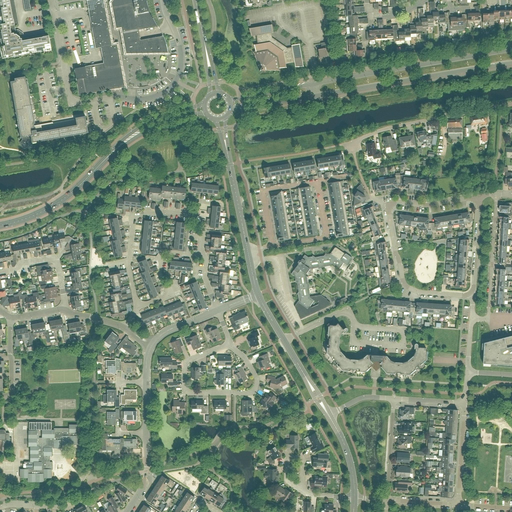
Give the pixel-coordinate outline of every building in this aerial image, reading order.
[(51,50),(48,32),(23,36),(22,35),(23,34),(17,30),(17,31),(15,30),(14,25),(19,24),(14,0),(0,0),(0,49),(2,58),(2,59),(14,57),(50,50),(51,50)] [(29,0),(22,0),(25,12),(31,11),(30,6),(29,0)] [(113,0),(113,1),(111,3),(112,7),(116,29),(121,28),(126,54),(168,53),(168,54),(169,54),(168,54),(168,53),(167,47),(163,36),(140,40),(139,30),(158,26),(151,14),(146,0),(113,0)] [(88,6),(89,11),(105,8),(104,3),(88,6)] [(89,11),(90,17),(106,14),(105,8),(89,11)] [(438,12),(438,15),(439,24),(445,24),(448,24),(447,17),(445,17),(444,15),(439,15),(438,12)] [(448,17),(447,17),(448,24),(450,24),(451,26),(457,26),(456,17),(453,17),(453,15),(450,15),(450,13),(447,13),(448,17)] [(468,22),(474,22),(473,13),(468,14),(468,16),(465,16),(465,28),(468,27),(468,22)] [(90,17),(91,22),(107,19),(106,14),(90,17)] [(462,17),(456,17),(457,26),(463,26),(463,34),(466,34),(465,28),(465,16),(462,16),(462,17)] [(91,26),(93,33),(109,30),(107,19),(91,22),(91,26)] [(300,44),(292,46),(292,48),(290,49),(289,48),(287,48),(282,45),(280,47),(276,43),(277,41),(272,38),(272,35),(271,36),(270,33),(273,33),(272,25),(271,25),(272,25),(249,29),(251,36),(256,36),(257,45),(254,45),(256,52),(254,53),(253,52),(255,56),(254,57),(257,60),(256,61),(258,65),(260,69),(260,71),(262,70),(266,71),(267,71),(271,71),(275,71),(280,71),(279,71),(279,68),(286,68),(285,64),(294,63),(295,67),(303,67),(303,66),(299,44),(300,44)] [(356,36),(356,33),(358,33),(358,27),(349,28),(349,27),(346,28),(347,34),(349,34),(349,37),(356,36)] [(398,32),(395,32),(396,41),(405,41),(404,29),(404,32),(398,32)] [(93,33),(93,38),(110,35),(109,30),(93,33)] [(393,41),(396,41),(395,32),(393,32),(393,30),(387,30),(387,39),(393,38),(393,41)] [(369,40),(375,39),(375,31),(369,31),(369,33),(366,34),(367,41),(369,40)] [(95,49),(101,48),(112,46),(112,45),(110,35),(93,38),(95,49)] [(347,45),(356,45),(356,42),(359,41),(357,36),(356,36),(349,37),(349,39),(347,40),(347,45)] [(322,49),(318,50),(319,58),(318,58),(319,60),(323,59),(322,57),(327,57),(327,56),(326,50),(329,49),(328,42),(321,44),(322,49)] [(117,44),(112,45),(112,46),(101,48),(102,53),(118,50),(117,44)] [(102,53),(103,58),(119,55),(118,50),(102,53)] [(103,58),(103,63),(104,63),(120,61),(119,55),(103,58)] [(120,61),(104,63),(104,69),(121,66),(120,61)] [(125,87),(121,66),(104,69),(104,63),(103,63),(74,69),(79,96),(125,87)] [(25,77),(23,77),(14,79),(15,81),(10,82),(11,87),(13,86),(14,96),(13,96),(15,105),(16,105),(18,115),(16,115),(18,124),(19,124),(21,133),(20,133),(21,138),(22,138),(22,140),(20,143),(21,146),(24,148),(27,148),(29,145),(29,143),(31,143),(32,146),(40,144),(48,142),(56,141),(66,140),(75,138),(84,137),(88,136),(85,116),(75,118),(77,125),(37,132),(36,130),(35,130),(34,124),(35,123),(34,119),(33,119),(32,116),(31,109),(32,109),(31,100),(29,100),(29,95),(28,91),(29,90),(27,81),(26,82),(25,77)] [(480,125),(486,124),(485,113),(477,115),(478,117),(470,118),(471,125),(480,124),(480,125)] [(447,120),(447,129),(462,128),(462,120),(447,120)] [(462,129),(448,129),(448,140),(462,139),(462,129)] [(427,143),(430,143),(432,145),(435,145),(437,134),(428,136),(428,134),(426,133),(424,134),(424,131),(423,131),(422,131),(421,131),(421,132),(420,132),(417,133),(418,139),(417,139),(419,139),(420,143),(422,141),(423,142),(422,143),(424,144),(426,143),(427,146),(427,143)] [(399,138),(401,147),(406,146),(406,148),(415,146),(413,135),(407,136),(407,137),(399,138)] [(382,143),(383,145),(384,145),(385,145),(385,148),(389,147),(391,148),(391,151),(398,150),(396,142),(393,142),(392,142),(391,136),(383,138),(384,141),(383,142),(382,143)] [(367,151),(366,154),(368,155),(368,157),(373,156),(374,159),(381,158),(380,151),(376,152),(376,151),(376,152),(375,152),(375,150),(376,149),(375,143),(366,144),(367,151)] [(390,179),(391,188),(392,188),(393,189),(397,187),(396,183),(400,182),(400,176),(399,173),(395,173),(395,176),(395,178),(393,179),(392,176),(389,176),(390,179)] [(407,188),(409,188),(410,179),(409,179),(410,175),(404,174),(404,176),(400,176),(400,182),(403,182),(403,187),(407,188)] [(380,190),(378,181),(373,182),(372,179),(369,179),(370,187),(373,186),(374,192),(377,192),(377,191),(380,190)] [(341,182),(341,181),(328,184),(329,190),(342,188),(341,182)] [(360,184),(355,190),(357,192),(354,197),(362,202),(364,198),(365,196),(362,195),(363,193),(364,192),(360,184)] [(310,193),(309,187),(297,189),(298,195),(310,193)] [(329,190),(330,196),(343,194),(342,188),(329,190)] [(141,198),(138,198),(137,198),(136,208),(142,208),(143,199),(144,191),(142,191),(141,198)] [(271,193),(272,200),(284,197),(283,191),(271,193)] [(124,206),(130,207),(131,197),(132,197),(132,192),(130,192),(129,197),(125,196),(124,199),(124,206)] [(135,198),(132,197),(131,197),(130,207),(136,208),(137,198),(138,198),(138,193),(136,193),(135,198)] [(310,193),(298,195),(299,201),(311,199),(310,193)] [(344,199),(343,194),(330,196),(331,202),(344,199)] [(285,203),(284,197),(272,200),(273,205),(285,203)] [(311,199),(299,201),(300,207),(312,205),(311,199)] [(331,202),(332,207),(345,205),(344,199),(331,202)] [(274,211),(286,209),(285,203),(273,205),(274,211)] [(500,208),(500,212),(504,212),(504,216),(511,216),(511,212),(510,212),(510,207),(511,207),(511,204),(511,203),(505,204),(505,206),(501,206),(501,208),(500,208)] [(312,205),(300,207),(301,213),(313,211),(312,205)] [(346,211),(345,205),(332,207),(333,213),(346,211)] [(360,208),(362,214),(363,216),(373,212),(372,206),(367,208),(366,206),(360,208)] [(287,215),(286,209),(274,211),(275,217),(287,215)] [(313,211),(301,213),(302,219),(314,217),(313,211)] [(333,213),(334,219),(347,217),(346,211),(333,213)] [(373,212),(363,216),(363,217),(364,219),(367,218),(368,221),(376,218),(375,217),(374,212),(373,212)] [(467,213),(463,214),(464,225),(465,225),(466,225),(467,224),(467,223),(470,222),(470,221),(471,221),(472,221),(472,216),(469,216),(468,213),(467,214),(467,213)] [(275,217),(276,223),(288,221),(287,215),(275,217)] [(399,225),(405,226),(406,216),(402,215),(402,216),(400,216),(399,219),(396,219),(397,224),(399,224),(399,225)] [(314,217),(302,219),(303,225),(315,222),(314,217)] [(348,223),(347,217),(334,219),(335,225),(348,223)] [(378,223),(377,217),(375,217),(376,218),(368,221),(370,226),(378,223)] [(424,219),(423,218),(421,231),(424,231),(425,230),(427,230),(432,230),(432,224),(428,224),(428,219),(424,218),(424,219)] [(432,224),(432,230),(436,230),(436,228),(442,227),(440,218),(439,218),(438,218),(434,219),(435,224),(432,224)] [(289,227),(288,221),(276,223),(277,229),(289,227)] [(315,222),(303,225),(304,231),(316,228),(315,222)] [(379,222),(378,223),(370,226),(372,231),(380,228),(379,222)] [(335,225),(336,231),(349,229),(348,223),(335,225)] [(277,229),(278,235),(290,233),(289,227),(277,229)] [(316,228),(304,231),(305,237),(318,235),(316,228)] [(381,234),(380,228),(372,231),(371,232),(373,237),(371,238),(372,241),(379,239),(377,236),(381,234)] [(350,235),(349,229),(336,231),(337,237),(350,235)] [(64,233),(59,234),(60,242),(66,241),(68,243),(72,238),(69,236),(65,237),(64,233)] [(291,239),(290,233),(278,235),(279,241),(291,239)] [(467,246),(469,240),(468,240),(468,237),(457,238),(457,245),(467,246)] [(71,245),(72,250),(80,249),(79,243),(78,244),(77,239),(74,240),(72,238),(68,243),(71,245)] [(376,244),(377,249),(385,248),(386,242),(380,243),(379,239),(372,241),(373,244),(376,244)] [(34,253),(35,255),(38,254),(37,252),(36,253),(33,240),(28,241),(29,243),(30,252),(33,251),(34,253)] [(321,295),(310,297),(309,295),(311,295),(308,277),(306,277),(306,274),(309,269),(312,268),(312,270),(330,267),(330,265),(333,265),(338,269),(343,263),(347,266),(353,259),(345,253),(345,254),(335,247),(330,254),(326,254),(326,256),(313,258),(313,257),(308,257),(305,255),(300,261),(299,261),(297,262),(298,263),(298,264),(291,274),(295,277),(295,281),(297,281),(299,294),(298,294),(299,301),(295,307),(300,319),(331,305),(330,303),(321,296),(321,295)] [(68,257),(73,256),(81,254),(80,249),(72,250),(72,253),(68,254),(68,255),(66,255),(67,258),(69,258),(68,257)] [(140,268),(152,263),(151,260),(149,261),(148,263),(146,259),(138,263),(140,268)] [(152,263),(140,268),(142,273),(150,270),(150,269),(149,266),(150,266),(151,267),(153,266),(152,263)] [(38,277),(52,274),(52,273),(53,272),(53,271),(52,270),(51,269),(43,270),(43,265),(36,267),(37,272),(38,277)] [(71,273),(72,279),(80,277),(80,274),(81,273),(80,268),(73,270),(74,273),(71,273)] [(142,273),(140,273),(142,279),(150,275),(148,272),(149,272),(150,273),(153,272),(152,269),(150,269),(150,270),(142,273)] [(52,274),(38,277),(39,282),(40,285),(46,284),(45,281),(53,279),(52,274)] [(151,279),(150,275),(142,279),(144,284),(156,279),(155,276),(152,277),(152,279),(151,279)] [(390,283),(390,276),(379,278),(378,278),(380,287),(369,292),(370,295),(384,288),(382,286),(382,283),(386,283),(390,283)] [(146,289),(154,285),(152,282),(153,282),(154,283),(157,282),(156,279),(144,284),(146,289)] [(464,282),(465,280),(457,279),(454,279),(453,282),(455,282),(455,285),(454,286),(455,288),(458,288),(460,287),(465,287),(464,282)] [(80,291),(80,288),(82,288),(81,282),(73,284),(73,287),(70,287),(71,293),(80,291)] [(191,290),(200,286),(199,284),(198,285),(197,282),(185,286),(186,289),(190,287),(191,290)] [(45,294),(57,292),(56,292),(55,287),(56,287),(48,288),(47,285),(41,287),(41,290),(44,289),(45,289),(46,294),(45,294)] [(148,294),(160,289),(159,286),(156,287),(156,289),(155,289),(154,285),(146,289),(148,294)] [(188,294),(189,296),(201,292),(199,289),(201,288),(200,286),(191,290),(192,293),(188,294)] [(160,289),(148,294),(150,299),(158,296),(156,292),(157,292),(158,293),(161,292),(160,289)] [(215,293),(216,294),(216,298),(224,298),(224,294),(231,295),(231,290),(221,289),(221,291),(216,291),(215,293)] [(38,292),(35,293),(33,293),(34,297),(31,297),(33,308),(37,307),(38,307),(36,299),(39,299),(38,292)] [(57,292),(45,294),(46,294),(47,299),(46,299),(43,300),(44,303),(50,302),(50,299),(57,297),(56,292),(57,292)] [(195,300),(204,296),(203,294),(202,295),(201,292),(189,296),(190,299),(194,297),(195,300)] [(23,299),(22,295),(22,293),(19,293),(19,296),(19,297),(14,298),(14,297),(15,304),(16,308),(21,307),(21,308),(20,300),(23,299)] [(71,297),(72,302),(81,301),(80,295),(76,296),(75,293),(69,294),(70,297),(71,297)] [(27,294),(22,295),(23,299),(23,302),(26,301),(28,309),(28,308),(32,308),(33,308),(31,297),(28,298),(27,294)] [(193,307),(197,305),(205,302),(203,299),(205,298),(204,296),(195,300),(196,303),(192,304),(193,307)] [(16,308),(15,304),(14,297),(14,298),(9,299),(9,298),(9,299),(8,299),(7,298),(2,305),(5,307),(8,302),(10,302),(11,309),(16,308)] [(386,312),(387,301),(383,300),(382,300),(381,303),(378,303),(379,308),(381,308),(381,309),(384,310),(384,312),(386,312)] [(82,306),(81,301),(72,302),(73,308),(77,307),(77,310),(80,310),(80,312),(84,311),(83,309),(83,306),(82,306)] [(179,313),(180,313),(183,311),(185,316),(187,315),(185,310),(184,310),(181,301),(175,304),(179,313)] [(197,305),(198,308),(194,309),(196,313),(200,312),(199,310),(207,307),(205,304),(207,303),(206,301),(205,302),(197,305)] [(409,314),(412,315),(413,308),(410,308),(410,303),(406,302),(406,303),(404,302),(403,312),(404,312),(404,314),(406,315),(407,314),(409,314)] [(422,313),(422,304),(421,304),(421,303),(417,303),(416,309),(413,308),(412,315),(416,315),(416,316),(422,316),(422,313)] [(179,313),(175,304),(169,306),(173,315),(174,315),(178,313),(179,318),(182,317),(180,313),(179,313)] [(445,315),(450,315),(450,317),(453,317),(454,311),(451,311),(451,306),(449,306),(449,305),(445,305),(445,315)] [(163,317),(167,316),(164,308),(163,306),(157,308),(161,318),(160,318),(162,323),(165,322),(163,317)] [(176,319),(174,315),(173,315),(169,306),(164,308),(167,316),(168,317),(172,316),(174,320),(176,319)] [(161,318),(157,308),(152,310),(156,320),(155,320),(157,325),(159,324),(157,319),(160,318),(161,318)] [(152,322),(155,320),(156,320),(152,310),(146,312),(150,322),(149,323),(151,327),(153,326),(152,322)] [(146,324),(149,323),(150,322),(146,312),(141,314),(144,324),(143,324),(146,330),(148,329),(146,324)] [(248,321),(248,322),(246,317),(247,317),(245,312),(233,317),(235,323),(232,325),(234,330),(240,328),(239,325),(248,321)] [(64,331),(64,328),(62,320),(56,321),(58,330),(61,329),(62,331),(64,331)] [(54,330),(58,330),(56,321),(50,322),(51,330),(48,330),(51,343),(55,342),(54,333),(55,333),(54,330)] [(86,334),(85,328),(81,328),(80,322),(75,323),(76,332),(79,332),(80,335),(86,334)] [(45,323),(38,324),(40,333),(43,332),(44,335),(46,335),(48,347),(52,347),(51,343),(48,330),(46,331),(45,323)] [(67,332),(68,339),(69,340),(72,339),(71,333),(76,332),(75,323),(68,324),(70,332),(67,332)] [(414,345),(414,349),(415,349),(415,352),(413,356),(407,361),(403,363),(394,362),(390,360),(386,356),(367,355),(362,358),(358,360),(349,359),(345,357),(340,351),(338,347),(339,338),(341,334),(343,332),(344,333),(346,331),(347,331),(347,330),(347,329),(347,328),(346,328),(345,328),(344,328),(343,329),(337,323),(335,325),(330,325),(328,323),(330,325),(328,327),(327,338),(328,338),(328,345),(327,345),(326,351),(327,351),(328,354),(327,354),(332,359),(333,358),(337,363),(336,364),(340,369),(341,368),(343,369),(343,371),(350,371),(350,370),(356,370),(356,371),(363,372),(363,371),(365,370),(366,371),(371,366),(375,372),(380,367),(385,372),(386,371),(388,372),(388,373),(394,374),(394,373),(401,373),(401,374),(407,375),(407,374),(410,373),(410,374),(415,369),(414,368),(419,364),(420,365),(425,361),(424,360),(425,358),(426,358),(427,351),(426,351),(426,348),(421,348),(417,347),(417,345),(417,344),(416,344),(415,344),(414,344),(414,345)] [(40,333),(38,324),(32,325),(33,333),(31,333),(31,337),(32,341),(35,340),(35,337),(36,337),(37,336),(36,333),(40,333)] [(27,328),(21,329),(23,339),(26,338),(26,339),(27,340),(28,340),(29,345),(33,344),(32,341),(31,337),(29,337),(27,328)] [(221,339),(217,329),(213,330),(212,328),(205,330),(207,335),(209,334),(213,342),(221,339)] [(17,337),(14,338),(15,344),(20,343),(20,339),(23,339),(21,329),(15,330),(17,337)] [(116,336),(117,336),(111,331),(112,332),(105,341),(104,340),(103,340),(111,346),(108,350),(111,353),(117,345),(115,343),(119,338),(116,336)] [(259,335),(258,332),(251,334),(253,338),(247,340),(250,347),(253,346),(253,347),(259,345),(257,340),(259,340),(257,336),(259,335)] [(194,350),(201,347),(197,335),(186,340),(188,345),(191,344),(194,350)] [(511,335),(485,343),(485,350),(488,350),(487,352),(485,352),(484,363),(511,365),(511,335)] [(182,351),(180,345),(183,344),(180,338),(176,339),(176,341),(171,343),(175,354),(182,351)] [(122,348),(132,356),(133,357),(136,353),(135,352),(135,351),(136,351),(136,350),(137,348),(133,345),(133,344),(128,340),(126,342),(123,340),(117,348),(120,350),(122,348)] [(268,363),(270,363),(267,354),(259,357),(261,356),(262,360),(257,362),(260,369),(264,368),(264,370),(263,370),(270,367),(268,363)] [(219,357),(219,366),(231,366),(231,357),(219,357)] [(121,368),(121,362),(121,359),(115,358),(115,361),(104,361),(107,361),(107,373),(104,373),(104,374),(117,374),(117,368),(120,368),(121,368)] [(177,368),(177,362),(172,362),(172,359),(160,359),(160,362),(160,367),(169,367),(169,368),(177,368)] [(121,368),(120,368),(120,371),(124,371),(124,373),(125,373),(125,372),(127,372),(127,373),(136,373),(136,363),(124,363),(124,362),(121,362),(121,368)] [(201,365),(201,368),(199,368),(192,368),(192,379),(199,379),(199,371),(201,371),(201,372),(206,372),(206,365),(201,365)] [(245,375),(246,375),(241,367),(235,371),(237,373),(235,375),(240,383),(248,379),(245,375)] [(217,374),(217,380),(214,380),(214,383),(215,384),(217,384),(217,385),(224,385),(224,377),(230,377),(230,370),(221,369),(221,374),(217,374)] [(177,387),(177,382),(173,382),(173,375),(162,375),(162,382),(169,382),(169,387),(177,387)] [(283,376),(276,380),(275,380),(275,378),(268,376),(266,381),(271,382),(269,387),(277,389),(287,384),(283,376)] [(108,403),(108,402),(115,402),(115,407),(119,407),(119,397),(116,397),(116,391),(113,391),(113,390),(106,390),(107,390),(107,395),(104,395),(104,403),(108,403)] [(121,395),(121,405),(126,405),(126,400),(137,400),(137,390),(124,390),(124,395),(121,395)] [(275,402),(273,401),(276,397),(271,393),(269,396),(266,394),(263,398),(263,399),(259,404),(265,408),(268,405),(271,408),(275,402)] [(183,414),(183,409),(184,409),(184,403),(179,403),(179,401),(173,401),(173,406),(172,406),(172,412),(177,412),(177,414),(183,414)] [(208,414),(208,406),(203,406),(203,401),(198,401),(192,401),(192,409),(202,409),(202,411),(201,411),(201,414),(208,414)] [(229,412),(229,407),(226,407),(226,401),(221,401),(214,401),(214,409),(224,409),(224,412),(229,412)] [(256,406),(252,406),(252,401),(242,401),(242,412),(241,412),(241,415),(242,415),(242,416),(252,416),(252,412),(258,412),(256,406)] [(400,417),(401,419),(408,419),(409,414),(413,415),(414,408),(407,407),(407,410),(400,410),(400,417)] [(119,419),(119,409),(116,409),(116,412),(107,412),(107,425),(116,425),(116,419),(119,419)] [(124,421),(136,421),(136,411),(120,411),(120,420),(124,420),(124,421)] [(29,422),(29,431),(28,431),(29,431),(29,439),(28,439),(29,439),(29,446),(28,446),(28,447),(30,447),(30,454),(31,454),(31,462),(24,462),(24,470),(20,470),(20,469),(20,478),(28,478),(28,482),(36,482),(43,482),(44,482),(44,478),(51,478),(51,469),(51,470),(50,470),(50,456),(52,456),(52,448),(54,448),(62,448),(62,449),(62,444),(69,444),(69,445),(70,445),(70,444),(77,444),(77,445),(78,445),(78,433),(78,425),(69,425),(69,428),(54,428),(54,430),(51,430),(51,422),(29,422)] [(401,427),(401,428),(399,427),(398,433),(403,434),(403,433),(411,434),(411,432),(412,432),(412,431),(413,431),(413,429),(412,428),(411,428),(411,426),(411,423),(403,422),(403,423),(403,426),(402,426),(401,426),(401,427)] [(0,454),(3,454),(3,447),(8,447),(8,443),(11,443),(11,438),(8,438),(8,433),(5,433),(5,431),(4,431),(3,430),(2,430),(1,430),(0,429),(0,454)] [(308,437),(313,446),(310,448),(313,453),(324,447),(321,442),(320,443),(315,433),(308,437)] [(298,448),(298,443),(297,443),(297,441),(298,441),(298,436),(290,436),(291,440),(286,440),(286,448),(291,448),(298,448)] [(405,436),(405,439),(398,439),(398,446),(399,448),(406,448),(407,443),(411,443),(411,437),(405,436)] [(112,457),(113,458),(120,458),(120,452),(120,442),(115,442),(115,441),(113,441),(113,440),(112,439),(109,439),(108,440),(108,441),(102,441),(102,442),(101,443),(101,445),(102,446),(102,451),(114,451),(114,454),(113,454),(112,455),(112,457)] [(120,442),(120,452),(124,452),(124,449),(136,449),(136,439),(124,439),(124,442),(120,442)] [(277,451),(275,447),(267,451),(271,457),(267,459),(269,464),(275,464),(275,461),(274,461),(273,460),(279,456),(277,451)] [(397,453),(397,461),(409,462),(409,454),(397,453)] [(328,461),(328,455),(320,454),(320,459),(314,458),(313,463),(315,463),(314,467),(326,468),(326,461),(328,461)] [(396,474),(396,477),(409,477),(409,473),(410,473),(411,472),(412,471),(412,470),(411,469),(410,468),(407,468),(407,467),(400,466),(400,470),(396,470),(396,474)] [(268,469),(268,473),(264,473),(264,477),(268,477),(268,482),(277,481),(277,469),(268,469)] [(159,481),(166,486),(170,481),(162,476),(159,481)] [(326,487),(327,478),(315,477),(315,480),(312,480),(312,479),(311,479),(311,487),(318,487),(318,486),(326,487)] [(399,479),(398,483),(395,483),(395,491),(406,492),(407,484),(411,485),(411,480),(399,479)] [(159,481),(156,486),(163,491),(166,486),(159,481)] [(125,490),(121,487),(119,486),(117,489),(119,493),(116,495),(120,503),(126,500),(123,494),(125,490)] [(163,491),(156,486),(153,490),(160,495),(163,491)] [(204,497),(209,490),(204,486),(199,494),(204,497)] [(280,498),(283,500),(280,504),(284,506),(286,503),(287,503),(293,494),(286,489),(285,491),(280,487),(275,494),(280,497),(280,498)] [(153,490),(149,495),(157,500),(160,495),(153,490)] [(209,490),(204,497),(209,500),(214,493),(209,490)] [(187,492),(184,497),(192,502),(195,497),(187,492)] [(214,493),(209,500),(214,503),(219,496),(214,493)] [(219,496),(214,503),(219,507),(224,499),(221,497),(222,495),(220,494),(219,496)] [(157,500),(149,495),(146,500),(154,505),(157,500)] [(107,510),(106,511),(117,511),(116,509),(119,507),(114,499),(115,499),(113,496),(107,499),(111,505),(106,508),(107,510)] [(188,507),(192,502),(184,497),(181,502),(188,507)] [(181,502),(178,507),(185,511),(188,507),(181,502)] [(313,511),(314,509),(311,509),(311,502),(303,502),(303,506),(304,506),(303,511),(313,511)]
